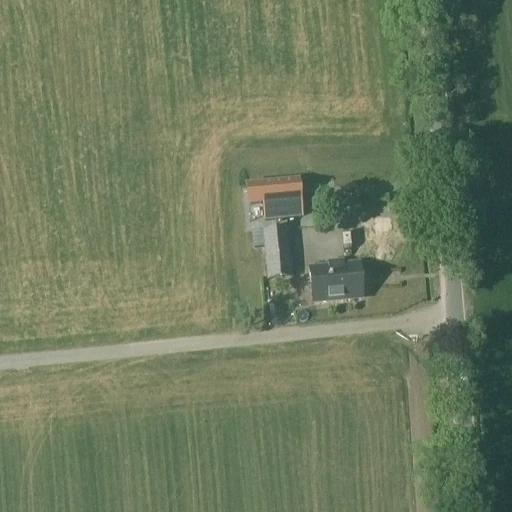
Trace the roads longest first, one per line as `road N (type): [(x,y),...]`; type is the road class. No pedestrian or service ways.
road 1 (unclassified): [(470,511),(430,0)]
road 2 (track): [(455,320),(0,360)]
